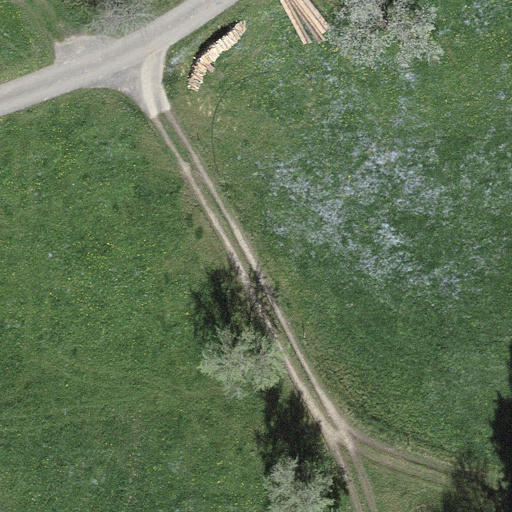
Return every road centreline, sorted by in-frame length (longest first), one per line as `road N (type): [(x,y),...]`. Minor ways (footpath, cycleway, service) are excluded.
road 1 (track): [(128,50),(333,424)]
road 2 (track): [(211,0),(141,44),(0,99)]
